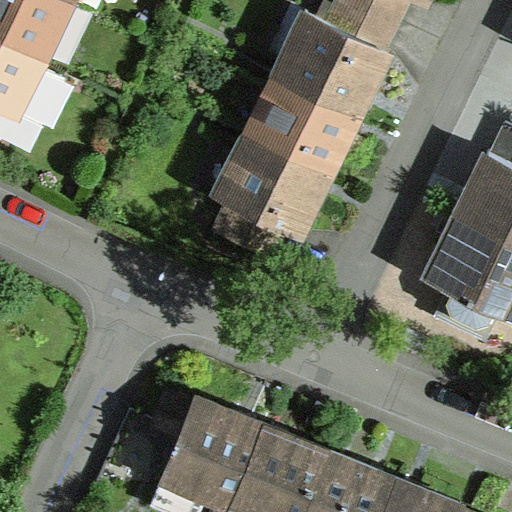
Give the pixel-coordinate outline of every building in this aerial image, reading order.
[(0,0),(0,107),(17,116),(74,0),(0,0)] [(335,0),(330,10),(395,43),(417,0),(335,0)] [(222,188),(312,233),(405,48),(395,43),(330,10),(314,3),(222,188)] [(511,158),(495,150),(432,272),(511,313),(511,158)] [(274,405),(203,376),(154,494),(197,511),(200,511),(209,490),(236,499),(274,405)] [(236,499),(266,511),(309,511),(342,433),(274,405),(236,499)] [(309,511),(383,511),(405,460),(342,433),(309,511)] [(383,511),(467,511),(474,498),(477,490),(405,460),(383,511)] [(506,511),(500,509),(474,498),(467,511),(506,511)]
